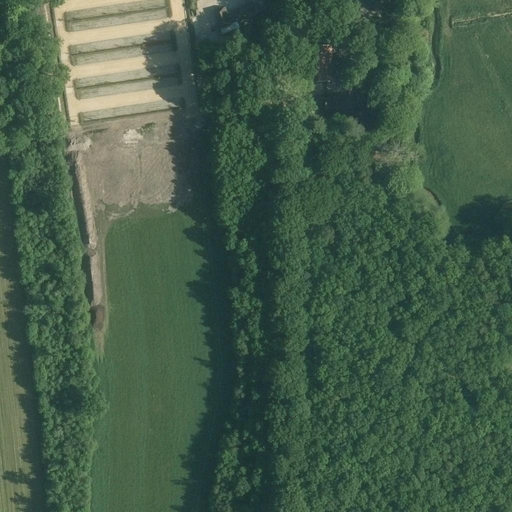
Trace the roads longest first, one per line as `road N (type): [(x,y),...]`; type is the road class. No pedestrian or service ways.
road 1 (track): [(289,0),(292,511)]
road 2 (track): [(288,100),(0,141)]
